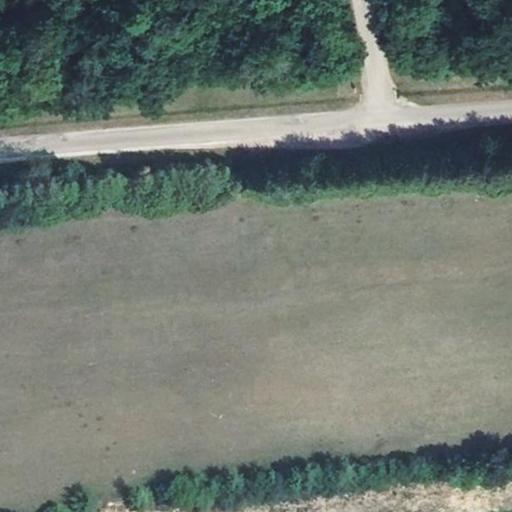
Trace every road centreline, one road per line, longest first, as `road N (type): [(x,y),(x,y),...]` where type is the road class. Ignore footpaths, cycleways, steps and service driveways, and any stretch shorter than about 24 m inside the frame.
road 1 (unclassified): [(0,149),(384,119)]
road 2 (unclassified): [(384,119),(511,111)]
road 3 (unclassified): [(361,0),(384,119)]
